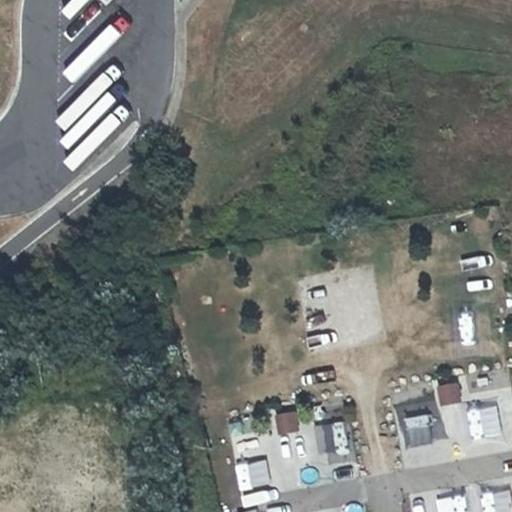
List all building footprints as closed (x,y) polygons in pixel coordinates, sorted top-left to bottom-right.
[(119,0),(71,46),(81,57),(130,11),(120,0),(119,0)] [(460,383),(440,387),(444,407),(464,403),(460,383)] [(511,396),(510,391),(485,398),(493,425),(511,419),(511,396)] [(296,411),(276,415),(280,435),(300,431),(296,411)] [(397,418),(403,445),(415,443),(410,415),(397,418)] [(265,439),(259,439),(258,421),(232,424),(237,475),(268,473),(265,439)] [(352,427),(322,429),(324,461),(354,458),(352,427)] [(511,511),(511,496),(500,498),(501,511),(511,511)]
